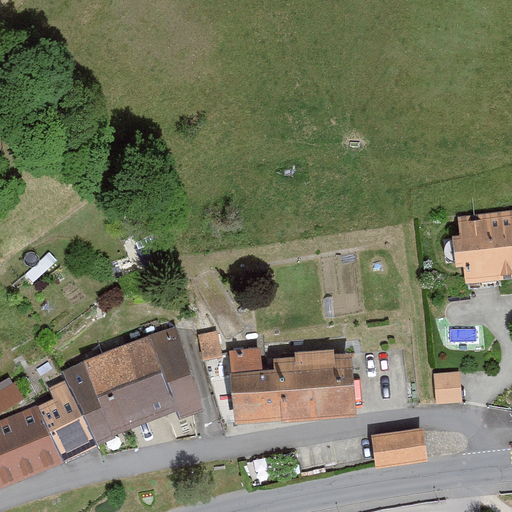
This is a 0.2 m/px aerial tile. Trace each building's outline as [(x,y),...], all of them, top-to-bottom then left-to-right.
[(511,214),(464,220),(466,238),(458,239),(461,265),(469,265),(470,280),(511,275),(511,214)] [(199,331),(204,356),(223,352),(218,327),(199,331)] [(180,330),(123,350),(153,421),(181,410),(183,419),(205,412),(180,330)] [(66,375),(75,392),(101,446),(153,421),(123,350),(66,375)] [(234,352),(238,421),(359,414),(356,354),(265,359),(265,350),(234,352)] [(463,368),(437,369),(438,399),(464,399),(463,368)] [(19,384),(0,395),(0,413),(28,398),(19,384)] [(75,392),(39,409),(67,462),(101,446),(75,392)] [(39,409),(0,424),(0,486),(67,462),(39,409)] [(428,431),(378,437),(381,467),(432,461),(428,431)]
